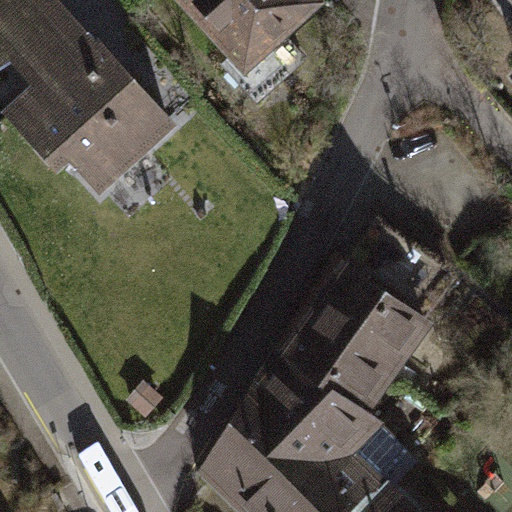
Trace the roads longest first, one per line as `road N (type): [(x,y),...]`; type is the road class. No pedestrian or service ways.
road 1 (residential): [(122,506),(169,467),(331,193),(396,66),(412,0)]
road 2 (tertiary): [(122,506),(0,298)]
